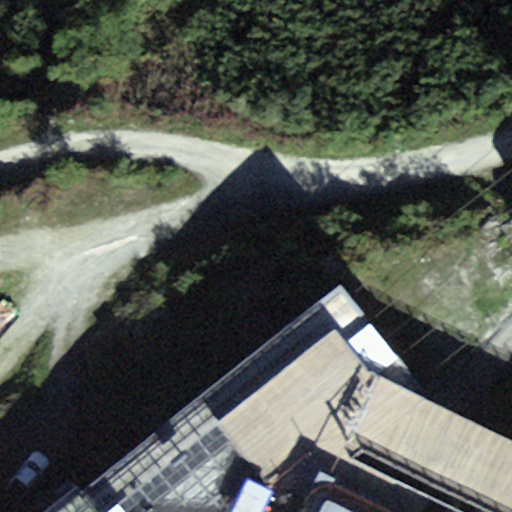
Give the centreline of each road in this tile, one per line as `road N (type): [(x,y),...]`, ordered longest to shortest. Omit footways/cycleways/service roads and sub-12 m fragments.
road 1 (track): [(0,167),(80,144),(142,141),(320,176),(447,164),(511,141)]
road 2 (track): [(327,511),(511,338)]
